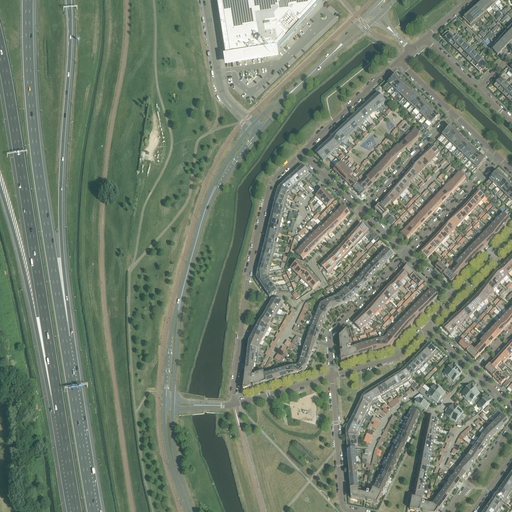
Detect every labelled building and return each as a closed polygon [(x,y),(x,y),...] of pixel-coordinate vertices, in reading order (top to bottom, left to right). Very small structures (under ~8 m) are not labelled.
[(217,0),(220,17),(220,20),(221,25),(227,60),(251,56),(251,59),(268,57),(276,56),(276,52),(322,3),(319,0),(217,0)] [(495,5),(490,0),(483,0),(484,0),(484,1),(491,8),(495,5)] [(491,8),(484,1),(483,2),(482,1),(480,4),(488,13),(487,12),(491,8)] [(488,13),(480,4),(479,6),(478,5),(476,7),(476,8),(484,17),(488,13)] [(484,17),(476,8),(474,9),(472,11),(480,21),(484,17)] [(480,21),(472,11),(470,13),(470,12),(468,14),(468,15),(476,24),(480,21)] [(476,24),(468,15),(466,16),(463,18),(464,18),(463,20),(470,26),(475,23),(476,24)] [(449,44),(456,37),(450,31),(448,34),(447,33),(442,38),(449,44)] [(511,35),(507,31),(502,37),(509,43),(511,40),(511,35)] [(453,48),(462,40),(462,39),(461,41),(456,37),(449,44),(453,48)] [(509,43),(502,37),(498,41),(505,47),(509,43)] [(458,53),(466,44),(462,40),(453,48),(458,53)] [(505,47),(498,41),(494,45),(502,52),(505,47)] [(462,57),(471,48),(466,44),(458,53),(462,57)] [(502,52),(494,45),(490,49),(497,56),(502,52)] [(467,61),(475,52),(471,48),(462,57),(467,61)] [(471,65),(479,56),(475,52),(467,61),(471,65)] [(475,69),(483,62),(482,62),(484,60),(479,56),(471,65),(475,69)] [(483,72),(487,67),(483,62),(475,69),(480,74),(482,71),(483,72)] [(387,93),(400,80),(396,76),(383,89),(387,93)] [(498,91),(507,82),(502,78),(501,80),(501,79),(496,84),(496,85),(494,87),(498,91)] [(391,97),(404,83),(400,80),(387,93),(391,97)] [(503,96),(510,88),(506,84),(507,82),(498,91),(503,96)] [(395,101),(408,87),(404,83),(391,97),(395,101)] [(399,104),(412,91),(408,87),(395,101),(399,104)] [(507,100),(511,94),(511,89),(510,88),(503,96),(507,100)] [(403,108),(416,94),(412,91),(399,104),(403,108)] [(386,102),(382,98),(378,93),(374,97),(382,106),(386,102)] [(407,112),(420,98),(416,94),(403,108),(407,112)] [(382,106),(374,97),(370,101),(378,109),(382,106)] [(411,116),(424,102),(420,98),(407,112),(411,116)] [(378,109),(370,101),(366,105),(374,113),(378,109)] [(415,119),(428,106),(424,102),(411,116),(415,119)] [(374,113),(366,105),(362,109),(370,117),(374,113)] [(419,123),(432,109),(428,106),(415,119),(419,123)] [(370,117),(362,109),(358,112),(366,121),(370,117)] [(423,127),(436,113),(432,109),(419,123),(423,127)] [(366,121),(358,112),(354,116),(362,124),(366,121)] [(427,131),(440,117),(436,113),(423,127),(427,131)] [(362,124),(354,116),(350,120),(358,128),(362,124)] [(358,128),(350,120),(346,124),(354,132),(358,128)] [(354,132),(346,124),(342,127),(350,136),(354,132)] [(350,136),(342,127),(339,131),(347,139),(350,136)] [(441,145),(455,131),(450,127),(437,141),(441,145)] [(421,136),(417,132),(415,130),(411,134),(418,140),(421,136)] [(347,139),(339,131),(335,135),(343,143),(347,139)] [(445,148),(458,135),(455,131),(441,145),(445,148)] [(418,140),(411,134),(408,137),(414,143),(418,140)] [(343,143),(335,135),(331,138),(339,147),(343,143)] [(449,152),(462,138),(458,135),(445,148),(449,152)] [(414,143),(408,137),(404,141),(411,147),(414,143)] [(339,147),(331,138),(327,142),(335,151),(339,147)] [(453,156),(466,142),(462,138),(449,152),(453,156)] [(411,147),(404,141),(401,145),(406,150),(407,151),(411,147)] [(335,151),(327,142),(323,146),(331,154),(335,151)] [(457,160),(470,146),(466,142),(453,156),(457,160)] [(401,155),(406,150),(401,145),(399,146),(398,145),(394,149),(401,155)] [(331,154),(323,146),(319,150),(327,158),(331,154)] [(461,163),(474,150),(470,146),(457,160),(461,163)] [(440,153),(436,150),(433,147),(429,151),(436,157),(440,153)] [(401,155),(394,149),(391,153),(397,159),(401,155)] [(327,158),(319,150),(315,153),(323,162),(327,158)] [(465,167),(478,153),(474,150),(461,163),(465,167)] [(436,157),(429,151),(426,154),(432,161),(436,157)] [(397,159),(391,153),(387,157),(394,163),(397,159)] [(469,171),(482,157),(478,153),(465,167),(469,171)] [(432,161),(426,154),(422,158),(429,164),(432,161)] [(394,163),(387,157),(384,160),(390,166),(394,163)] [(473,175),(486,161),(482,157),(469,171),(473,175)] [(429,164),(422,158),(419,162),(425,168),(429,164)] [(390,166),(384,160),(380,164),(387,170),(390,166)] [(425,168),(419,162),(415,166),(422,172),(425,168)] [(337,175),(345,167),(341,163),(333,171),(337,175)] [(387,170),(380,164),(377,168),(383,174),(387,170)] [(308,173),(302,166),(298,170),(305,178),(307,177),(310,174),(308,173)] [(422,172),(415,166),(412,169),(418,175),(422,172)] [(341,179),(349,170),(345,167),(337,175),(341,179)] [(383,174),(377,168),(373,171),(380,178),(383,174)] [(418,175),(412,169),(408,173),(415,179),(418,175)] [(305,178),(298,170),(294,174),(302,182),(305,178)] [(350,178),(353,174),(349,170),(341,179),(345,182),(350,178)] [(380,178),(373,171),(370,175),(376,181),(380,178)] [(489,190),(502,176),(498,172),(484,186),(489,190)] [(415,179),(408,173),(405,177),(406,178),(411,183),(415,179)] [(466,179),(463,177),(459,173),(456,177),(462,183),(466,179)] [(302,182),(294,174),(290,177),(298,185),(302,182)] [(376,181),(370,175),(366,179),(368,180),(373,185),(376,181)] [(492,193),(506,180),(502,176),(489,190),(492,193)] [(298,185),(290,177),(286,181),(293,188),(296,184),(298,186),(298,185)] [(462,183),(456,177),(452,181),(459,187),(462,183)] [(356,183),(354,181),(350,178),(345,182),(353,190),(358,185),(356,183)] [(410,185),(411,183),(406,178),(401,183),(407,189),(411,186),(410,185)] [(365,193),(373,185),(368,180),(361,188),(360,188),(365,193)] [(496,197),(509,183),(506,180),(492,193),(496,197)] [(293,188),(286,181),(283,184),(289,191),(293,188)] [(459,187),(452,181),(449,184),(455,191),(459,187)] [(407,189),(401,183),(397,187),(404,193),(407,189)] [(500,201),(511,188),(511,185),(509,183),(496,197),(500,201)] [(289,191),(283,184),(278,189),(288,195),(291,192),(289,191)] [(455,191),(449,184),(445,188),(451,194),(455,191)] [(365,193),(360,188),(361,188),(358,185),(353,190),(361,197),(365,193)] [(404,193),(397,187),(394,191),(400,197),(404,193)] [(446,200),(451,194),(445,188),(440,194),(446,200)] [(504,204),(511,196),(511,188),(500,201),(504,204)] [(288,195),(278,189),(276,196),(287,198),(288,195)] [(319,201),(327,193),(323,190),(316,197),(319,201)] [(400,197),(394,191),(390,194),(397,200),(400,197)] [(485,198),(483,196),(479,192),(475,196),(482,202),(485,198)] [(323,204),(330,197),(327,193),(319,201),(323,204)] [(397,200),(390,194),(387,198),(393,204),(397,200)] [(446,200),(440,194),(436,197),(443,203),(446,200)] [(482,202),(475,196),(472,199),(478,205),(482,202)] [(327,208),(334,200),(330,197),(323,204),(327,208)] [(443,203),(436,197),(433,201),(439,207),(443,203)] [(384,210),(391,203),(393,204),(387,198),(379,206),(384,210)] [(478,205),(472,199),(468,203),(475,209),(478,205)] [(439,207),(433,201),(429,205),(436,211),(439,207)] [(475,209),(468,203),(465,207),(471,213),(475,209)] [(436,211),(429,205),(426,208),(432,215),(436,211)] [(350,214),(343,206),(339,210),(346,217),(350,214)] [(387,213),(384,210),(379,206),(375,210),(383,218),(387,213)] [(471,213),(465,207),(461,210),(468,217),(471,213)] [(432,215),(426,208),(422,212),(429,218),(432,215)] [(346,217),(339,210),(335,214),(343,221),(346,217)] [(468,217),(461,210),(458,214),(464,220),(468,217)] [(429,218),(422,212),(419,216),(425,222),(429,218)] [(343,221),(335,214),(332,218),(339,225),(343,221)] [(464,220),(458,214),(454,218),(461,224),(464,220)] [(511,221),(507,217),(503,214),(500,218),(507,225),(511,221)] [(425,222),(419,216),(415,219),(422,226),(425,222)] [(339,225),(332,218),(328,221),(336,228),(339,225)] [(461,224),(454,218),(450,222),(457,228),(461,224)] [(507,225),(500,218),(496,221),(504,228),(507,225)] [(422,226),(415,219),(412,223),(418,229),(422,226)] [(336,228),(328,221),(325,225),(332,232),(336,228)] [(504,228),(496,221),(493,225),(500,232),(504,228)] [(452,233),(457,228),(450,222),(445,227),(452,233)] [(418,229),(412,223),(408,227),(415,233),(418,229)] [(368,231),(361,224),(357,229),(365,237),(367,235),(370,232),(368,231)] [(332,232),(325,225),(321,229),(320,228),(328,235),(329,236),(332,232)] [(500,232),(493,225),(489,229),(496,236),(500,232)] [(415,233),(408,227),(405,230),(411,237),(415,233)] [(452,233),(445,227),(442,231),(448,237),(452,233)] [(328,235),(320,228),(317,231),(324,239),(328,235)] [(365,237),(357,229),(353,233),(362,241),(365,237)] [(496,236),(489,229),(484,234),(491,241),(496,236)] [(411,237),(405,230),(401,234),(407,240),(411,237)] [(324,239),(317,231),(313,235),(321,242),(324,239)] [(448,237),(442,231),(438,234),(445,241),(448,237)] [(362,241),(353,233),(350,236),(358,244),(362,241)] [(445,241),(438,234),(435,238),(441,244),(445,241)] [(491,241),(484,234),(480,238),(488,245),(491,241)] [(321,242),(313,235),(310,239),(317,246),(321,242)] [(358,244),(350,236),(346,240),(355,248),(358,244)] [(441,244),(435,238),(431,242),(438,248),(441,244)] [(488,245),(480,238),(477,242),(484,249),(488,245)] [(317,246),(310,239),(306,242),(314,250),(317,246)] [(355,248),(346,240),(343,244),(351,252),(355,248)] [(314,250),(306,242),(303,246),(310,253),(314,250)] [(438,248),(431,242),(428,245),(434,252),(438,248)] [(484,249),(477,242),(473,245),(481,252),(484,249)] [(351,252),(343,244),(339,247),(348,255),(351,252)] [(434,252),(428,245),(424,249),(431,255),(434,252)] [(481,252),(473,245),(470,249),(477,256),(481,252)] [(310,253),(303,246),(299,250),(307,257),(310,253)] [(348,255),(339,247),(336,251),(344,259),(348,255)] [(393,255),(387,249),(385,248),(383,250),(382,250),(381,252),(382,254),(389,260),(393,255)] [(431,255),(424,249),(421,253),(427,259),(431,255)] [(477,256),(470,249),(466,253),(474,260),(477,256)] [(307,257),(299,250),(295,254),(303,261),(307,257)] [(344,259),(336,251),(332,255),(339,261),(340,263),(344,259)] [(474,260),(466,253),(463,256),(470,264),(474,260)] [(389,260),(382,254),(379,257),(385,264),(389,260)] [(339,261),(332,255),(329,258),(336,265),(339,261)] [(470,264),(463,256),(459,260),(467,267),(470,264)] [(385,264),(379,257),(375,261),(382,267),(385,264)] [(336,265),(329,258),(325,262),(333,270),(337,266),(336,265)] [(382,267),(375,261),(374,259),(370,263),(378,271),(382,267)] [(467,267),(459,260),(455,264),(458,267),(458,266),(463,271),(467,267)] [(294,273),(301,265),(297,262),(290,269),(294,273)] [(333,270),(325,262),(321,267),(328,273),(329,275),(332,272),(333,270)] [(378,271),(370,263),(367,267),(375,275),(378,271)] [(446,269),(444,267),(440,263),(435,268),(443,276),(448,271),(446,269)] [(511,271),(504,264),(500,268),(499,269),(507,276),(508,276),(511,271)] [(298,276),(305,269),(301,265),(294,273),(298,276)] [(456,279),(463,271),(458,266),(458,267),(451,274),(456,279)] [(375,275),(367,267),(363,271),(371,278),(375,275)] [(415,274),(407,267),(403,272),(408,276),(407,276),(411,279),(415,274)] [(301,280),(309,272),(305,269),(298,276),(301,280)] [(507,276),(499,269),(496,273),(503,280),(507,276)] [(268,276),(269,273),(258,270),(256,278),(266,276),(268,276)] [(371,278),(363,271),(360,274),(361,276),(368,282),(371,278)] [(456,279),(451,274),(448,271),(443,276),(451,283),(456,279)] [(305,283),(312,276),(309,272),(301,280),(305,283)] [(400,284),(407,276),(408,276),(403,272),(395,279),(400,284)] [(503,280),(496,273),(492,277),(500,284),(503,280)] [(423,282),(419,278),(415,274),(411,279),(413,281),(415,283),(419,287),(423,282)] [(261,285),(268,279),(266,276),(256,278),(261,285)] [(309,287),(316,279),(312,276),(305,283),(309,287)] [(368,282),(361,276),(358,279),(364,286),(368,282)] [(500,284),(492,277),(489,281),(496,288),(500,284)] [(264,289),(273,283),(270,278),(268,279),(261,285),(264,289)] [(364,286),(358,279),(356,278),(353,282),(361,290),(364,286)] [(313,290),(320,283),(316,279),(309,287),(313,290)] [(403,286),(400,284),(395,279),(392,283),(399,290),(403,286)] [(496,288),(489,281),(485,284),(494,292),(493,291),(496,288)] [(361,290),(353,282),(349,285),(357,293),(361,290)] [(266,293),(276,287),(273,283),(264,289),(266,293)] [(399,290),(392,283),(388,287),(396,294),(399,290)] [(494,292),(485,284),(486,285),(483,289),(490,296),(494,292)] [(357,293),(349,285),(346,289),(354,297),(357,293)] [(269,298),(279,291),(276,287),(266,293),(269,298)] [(396,294),(388,287),(385,290),(392,298),(396,294)] [(354,297),(346,289),(342,293),(349,302),(354,297)] [(490,296),(483,289),(479,293),(487,300),(490,296)] [(392,298),(385,290),(381,294),(389,301),(392,298)] [(438,297),(431,290),(427,294),(434,301),(438,297)] [(349,302),(342,293),(337,295),(342,305),(349,302)] [(487,300),(479,293),(476,296),(483,303),(487,300)] [(389,301),(381,294),(378,298),(385,305),(389,301)] [(434,301),(427,294),(423,298),(431,305),(434,301)] [(342,305),(337,295),(333,297),(337,307),(342,305)] [(483,303),(476,296),(472,300),(480,307),(483,303)] [(337,307),(333,297),(328,299),(332,309),(337,307)] [(385,305),(378,298),(374,302),(382,309),(385,305)] [(431,305),(423,298),(420,301),(427,308),(431,305)] [(332,309),(328,299),(322,301),(323,303),(320,304),(328,311),(332,309)] [(279,310),(283,305),(281,304),(282,301),(272,300),(270,305),(279,310)] [(480,307),(472,300),(469,304),(476,311),(480,307)] [(427,308),(420,301),(416,305),(424,312),(427,308)] [(382,309),(374,302),(371,305),(378,312),(382,309)] [(328,311),(320,304),(320,307),(318,306),(315,312),(326,316),(328,311)] [(476,311),(469,304),(465,307),(473,315),(476,311)] [(279,310),(270,305),(267,309),(277,315),(279,310)] [(378,312),(371,305),(367,309),(375,316),(378,312)] [(424,312),(416,305),(413,309),(420,316),(424,312)] [(473,315),(465,307),(462,311),(469,318),(473,315)] [(277,315),(267,309),(265,314),(274,319),(277,315)] [(375,316),(367,309),(364,313),(371,320),(375,316)] [(420,316),(413,309),(409,312),(417,320),(420,316)] [(469,318),(462,311),(458,315),(457,314),(465,322),(469,318)] [(324,321),(326,316),(315,312),(314,317),(324,321)] [(417,320),(409,312),(406,316),(413,323),(417,320)] [(371,320),(364,313),(360,316),(368,323),(371,320)] [(274,319),(265,314),(262,318),(272,324),(274,319)] [(465,322),(457,314),(453,317),(461,325),(464,321),(465,322)] [(368,323),(360,316),(357,320),(364,327),(368,323)] [(413,323),(406,316),(402,320),(410,327),(413,323)] [(511,322),(505,316),(501,320),(508,326),(511,322)] [(322,326),(324,321),(314,317),(312,322),(322,326)] [(461,325),(453,317),(450,321),(457,328),(461,325)] [(272,324),(262,318),(260,322),(270,328),(272,324)] [(364,327),(357,320),(353,324),(360,331),(364,327)] [(410,327),(402,320),(399,324),(406,331),(410,327)] [(508,326),(501,320),(498,323),(504,330),(508,326)] [(457,328),(450,321),(446,325),(454,332),(457,328)] [(270,328),(260,322),(257,327),(267,332),(270,328)] [(321,330),(322,326),(312,322),(310,326),(312,327),(321,330)] [(504,330),(498,323),(494,327),(501,333),(504,330)] [(406,331),(399,324),(395,327),(403,334),(406,331)] [(454,332),(446,325),(443,329),(450,336),(454,332)] [(267,332),(257,327),(255,331),(265,337),(267,332)] [(319,335),(321,330),(312,327),(310,332),(319,335)] [(403,334),(395,327),(392,331),(399,338),(403,334)] [(501,333),(494,327),(491,331),(497,337),(501,333)] [(265,337),(255,331),(252,336),(262,341),(265,337)] [(351,347),(347,331),(340,337),(341,337),(342,336),(343,340),(340,340),(340,350),(340,353),(341,353),(341,361),(347,359),(348,360),(358,357),(355,349),(351,350),(350,348),(348,349),(347,348),(351,347)] [(399,338),(392,331),(388,335),(396,342),(399,338)] [(497,337),(491,331),(487,334),(494,341),(497,337)] [(317,340),(319,335),(310,332),(308,337),(317,340)] [(494,341),(487,334),(484,338),(490,344),(494,341)] [(396,342),(388,335),(385,338),(390,348),(396,342)] [(262,341),(252,336),(249,342),(260,345),(262,341)] [(314,348),(316,343),(317,340),(308,337),(307,340),(305,339),(303,344),(314,348)] [(390,348),(385,338),(380,340),(383,350),(390,348)] [(490,344),(484,338),(480,342),(482,344),(482,343),(487,348),(490,344)] [(469,346),(467,344),(463,341),(459,345),(467,353),(471,348),(469,346)] [(259,350),(260,345),(249,342),(248,349),(256,350),(259,350)] [(436,351),(428,343),(424,348),(433,357),(435,355),(437,352),(436,351)] [(479,356),(487,348),(482,343),(482,344),(474,351),(479,356)] [(312,353),(314,348),(303,344),(302,349),(312,353)] [(433,357),(424,348),(421,352),(430,360),(433,357)] [(479,356),(474,351),(471,348),(467,353),(475,361),(479,356)] [(255,357),(256,350),(248,349),(247,356),(255,357)] [(310,358),(312,353),(302,349),(300,354),(302,354),(310,358)] [(510,357),(504,350),(500,354),(507,360),(510,363),(511,360),(511,358),(511,357),(510,359),(509,358),(510,357)] [(430,360),(421,352),(417,355),(426,364),(430,360)] [(308,362),(310,358),(302,354),(300,359),(301,360),(308,362)] [(507,360),(500,354),(497,358),(503,364),(507,360)] [(426,364),(417,355),(414,359),(423,367),(426,364)] [(254,364),(255,357),(247,356),(246,363),(254,364)] [(494,370),(502,363),(503,364),(497,358),(489,366),(494,370)] [(423,367),(414,359),(410,362),(419,371),(423,367)] [(305,372),(308,362),(301,360),(299,366),(305,372)] [(419,371),(410,362),(407,366),(415,373),(418,370),(419,371)] [(253,371),(254,364),(246,363),(245,370),(252,371),(253,371)] [(447,379),(459,367),(456,364),(454,366),(453,364),(448,368),(447,368),(445,370),(446,371),(443,373),(445,375),(445,376),(447,379)] [(305,372),(299,366),(292,368),(294,375),(305,372)] [(415,373),(407,366),(404,369),(413,378),(411,377),(415,373)] [(497,373),(494,370),(489,366),(485,370),(493,378),(497,373)] [(457,378),(462,373),(460,371),(462,370),(459,367),(447,379),(450,381),(451,381),(453,383),(455,380),(456,381),(458,379),(457,378)] [(294,375),(292,368),(285,370),(287,377),(294,375)] [(413,378),(404,369),(401,373),(409,383),(413,378)] [(266,384),(263,373),(255,376),(254,377),(253,377),(252,380),(251,380),(252,371),(245,370),(243,389),(244,389),(248,388),(248,389),(250,388),(250,389),(253,388),(253,387),(266,384)] [(287,377),(285,370),(278,372),(280,379),(287,377)] [(280,379),(278,372),(271,374),(274,382),(280,379)] [(274,382),(271,374),(265,376),(264,373),(263,373),(266,384),(274,382)] [(409,383),(401,373),(397,375),(403,386),(409,383)] [(501,377),(500,375),(497,373),(493,378),(501,385),(505,381),(501,377)] [(403,386),(397,375),(393,377),(399,388),(403,386)] [(399,388),(393,377),(388,380),(395,391),(399,388)] [(395,391),(388,380),(384,382),(390,393),(395,391)] [(390,393),(384,382),(380,385),(386,396),(390,393)] [(386,396),(380,385),(376,387),(382,398),(386,396)] [(445,393),(440,389),(441,388),(438,386),(437,387),(435,385),(433,387),(432,387),(430,390),(443,400),(445,396),(444,395),(445,393)] [(465,400),(477,388),(474,385),(472,386),(470,385),(466,389),(465,388),(463,391),(463,392),(461,394),(463,396),(462,397),(465,400)] [(382,398),(376,387),(371,390),(378,401),(378,400),(377,399),(381,396),(382,398)] [(475,399),(480,394),(478,392),(479,390),(477,388),(465,400),(468,402),(469,401),(471,403),(473,401),(474,402),(476,399),(475,399)] [(378,401),(371,390),(365,394),(374,403),(378,401)] [(443,400),(430,390),(428,392),(429,393),(427,396),(429,397),(428,398),(431,400),(432,400),(437,404),(439,402),(440,403),(443,400)] [(374,403),(365,394),(361,401),(372,407),(374,403)] [(482,411),(492,401),(491,401),(493,399),(490,396),(488,398),(487,396),(482,401),(481,400),(479,403),(480,403),(477,406),(480,408),(479,409),(481,411),(482,411)] [(428,407),(430,405),(424,402),(425,401),(422,399),(421,400),(418,399),(417,401),(416,401),(414,404),(415,405),(426,411),(428,412),(430,408),(428,407)] [(372,407),(361,401),(359,405),(370,411),(372,407)] [(370,411),(359,405),(356,410),(367,416),(370,411)] [(463,413),(461,411),(462,410),(459,408),(458,409),(453,405),(451,407),(450,405),(447,409),(460,419),(463,416),(462,415),(463,413)] [(460,419),(447,409),(445,412),(446,413),(445,415),(450,419),(449,420),(452,422),(453,421),(455,423),(457,421),(458,422),(460,419)] [(367,416),(356,410),(354,414),(365,420),(367,416)] [(420,415),(420,414),(411,410),(408,416),(417,420),(419,417),(420,415)] [(508,421),(502,415),(500,413),(496,418),(504,426),(508,421)] [(365,420),(354,414),(352,418),(363,424),(365,420)] [(417,422),(417,421),(417,420),(408,416),(406,422),(415,426),(416,422),(417,422)] [(363,424),(352,418),(349,423),(361,429),(363,424)] [(437,426),(438,420),(428,418),(427,422),(427,424),(437,426)] [(504,426),(496,418),(492,422),(500,430),(504,426)] [(414,428),(415,427),(414,426),(415,426),(406,422),(403,427),(412,432),(414,428)] [(500,430),(492,422),(489,425),(497,433),(500,430)] [(361,429),(349,423),(346,430),(358,432),(361,429)] [(435,433),(437,426),(427,424),(426,428),(426,430),(426,431),(435,433)] [(497,433),(489,425),(485,430),(493,437),(497,433)] [(411,434),(412,432),(403,427),(400,433),(409,437),(411,434)] [(493,437),(485,430),(481,434),(490,441),(493,437)] [(434,439),(435,433),(426,431),(425,434),(424,436),(425,436),(424,437),(434,439)] [(409,438),(409,437),(400,433),(398,439),(407,443),(408,439),(408,440),(409,438)] [(490,441),(481,434),(478,438),(487,445),(490,441)] [(433,445),(434,439),(424,437),(424,441),(423,441),(423,442),(423,443),(433,445)] [(487,445),(478,438),(475,442),(484,449),(487,445)] [(406,445),(407,444),(406,444),(407,443),(398,439),(395,444),(404,449),(406,445)] [(358,447),(357,442),(347,443),(347,449),(347,450),(347,451),(355,450),(355,449),(355,447),(358,447)] [(484,449),(475,442),(472,446),(481,453),(484,449)] [(432,451),(433,445),(423,443),(423,447),(422,447),(422,449),(432,451)] [(403,451),(404,449),(395,444),(392,450),(401,454),(403,451)] [(481,453),(472,446),(469,451),(478,457),(481,453)] [(431,457),(432,452),(432,451),(422,449),(421,453),(421,455),(431,457)] [(359,450),(355,450),(347,451),(348,458),(356,458),(359,457),(359,450)] [(400,457),(401,455),(401,454),(392,450),(389,456),(398,460),(400,456),(400,457)] [(478,457),(469,451),(466,455),(475,461),(478,457)] [(429,463),(431,457),(421,455),(420,459),(419,461),(420,461),(429,463)] [(475,461),(466,455),(463,459),(472,466),(475,461)] [(398,462),(398,461),(398,460),(389,456),(387,461),(396,466),(397,462),(398,462)] [(472,466),(463,459),(460,463),(462,464),(469,470),(472,466)] [(395,468),(396,466),(395,466),(396,466),(387,461),(384,467),(393,471),(395,468)] [(428,470),(429,463),(420,461),(419,465),(418,467),(419,467),(418,468),(428,470)] [(469,470),(462,464),(459,468),(457,467),(466,474),(469,470)] [(393,472),(393,471),(384,467),(381,473),(390,477),(392,474),(393,472)] [(466,474),(457,467),(453,472),(456,474),(455,475),(454,477),(460,481),(461,480),(466,474)] [(427,476),(428,470),(418,468),(418,472),(417,471),(417,473),(417,474),(427,476)] [(390,478),(390,477),(381,473),(379,478),(388,483),(389,479),(390,478)] [(426,482),(427,476),(417,474),(416,478),(416,479),(416,480),(426,482)] [(456,487),(460,481),(454,477),(450,483),(456,487)] [(388,483),(387,483),(388,483),(379,478),(376,484),(385,488),(387,485),(388,483)] [(358,489),(357,479),(349,480),(350,489),(358,489)] [(425,488),(426,482),(416,480),(415,484),(415,486),(425,488)] [(511,484),(506,480),(503,484),(511,490),(511,484)] [(452,493),(456,487),(450,483),(445,488),(452,493)] [(385,489),(385,488),(376,484),(373,490),(382,494),(384,491),(385,489)] [(511,491),(511,490),(503,484),(500,488),(509,495),(511,491)] [(423,494),(425,488),(415,486),(414,490),(413,492),(414,492),(423,494)] [(377,504),(382,494),(373,490),(369,488),(366,488),(366,491),(373,491),(370,496),(369,495),(369,493),(367,492),(367,495),(359,493),(358,491),(365,491),(365,488),(358,489),(350,489),(351,499),(364,502),(367,503),(367,502),(377,504)] [(447,499),(452,493),(445,488),(441,494),(447,499)] [(509,495),(500,488),(497,492),(507,499),(509,495)] [(422,501),(423,494),(414,492),(413,496),(412,498),(412,499),(422,501)] [(507,499),(497,492),(494,497),(493,498),(501,504),(501,503),(502,502),(503,503),(507,499)] [(443,505),(447,499),(441,494),(437,500),(443,505)] [(502,505),(501,504),(493,498),(490,503),(499,509),(502,505)] [(437,511),(439,510),(432,506),(425,504),(424,506),(421,506),(422,501),(412,499),(410,510),(415,511),(417,511),(437,511)] [(439,510),(443,505),(437,500),(432,506),(439,510)] [(497,511),(499,509),(490,503),(487,507),(494,511),(497,511)]
